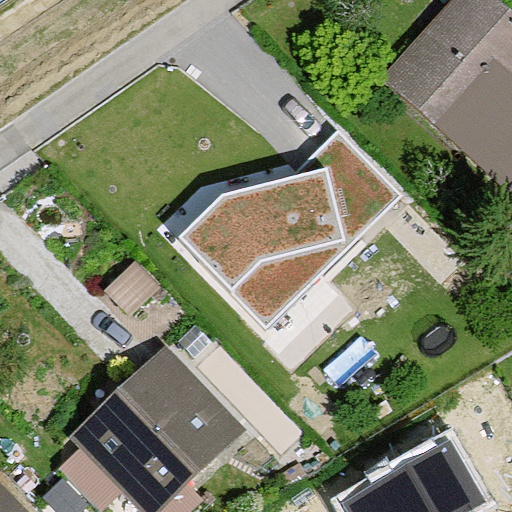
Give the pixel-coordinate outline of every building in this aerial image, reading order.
[(511,15),(494,0),(456,0),(382,87),(511,197),(511,15)] [(402,197),(338,132),(295,175),(221,194),(178,237),(265,330),(402,197)] [(158,511),(245,426),(167,348),(75,439),(148,511),(158,511)] [(448,467),(359,511),(511,511),(511,466),(460,492),(448,467)] [(21,511),(0,491),(0,511),(21,511)]
